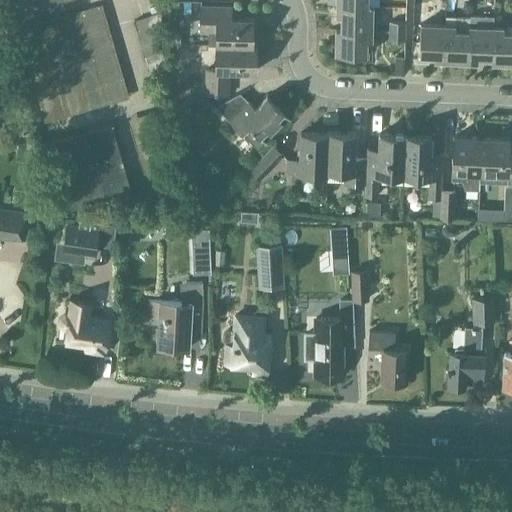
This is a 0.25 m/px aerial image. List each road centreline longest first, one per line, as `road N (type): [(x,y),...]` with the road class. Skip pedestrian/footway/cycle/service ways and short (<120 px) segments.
road 1 (primary): [(511,449),(101,420),(0,405)]
road 2 (residential): [(287,0),(297,62),(310,80),(329,88),(511,96)]
